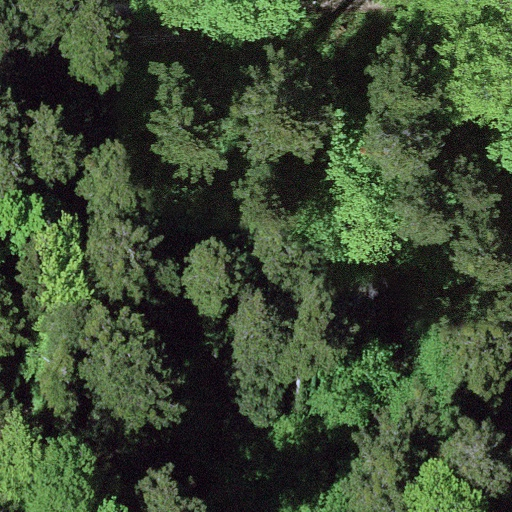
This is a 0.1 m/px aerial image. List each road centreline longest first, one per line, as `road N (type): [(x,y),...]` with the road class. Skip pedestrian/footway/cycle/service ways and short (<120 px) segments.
road 1 (track): [(188,0),(511,1)]
road 2 (track): [(0,437),(153,511)]
